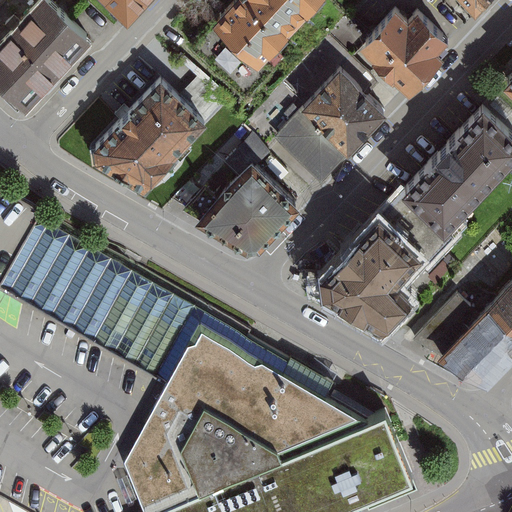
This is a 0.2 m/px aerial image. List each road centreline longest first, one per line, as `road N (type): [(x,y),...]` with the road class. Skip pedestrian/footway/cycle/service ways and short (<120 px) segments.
road 1 (residential): [(511,8),(253,287)]
road 2 (residential): [(21,145),(58,175),(253,287)]
road 3 (residential): [(253,287),(476,423)]
road 4 (residential): [(162,0),(21,145)]
